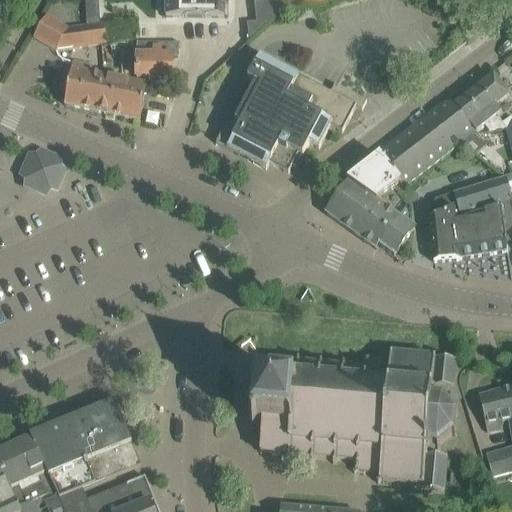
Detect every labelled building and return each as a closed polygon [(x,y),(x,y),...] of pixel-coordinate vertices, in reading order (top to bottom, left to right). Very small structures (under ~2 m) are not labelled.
[(84,0),(87,30),(88,30),(100,28),(98,0),(84,0)] [(165,0),(165,19),(224,20),(224,0),(165,0)] [(256,25),(247,26),(249,43),(282,15),(330,5),(328,0),(258,0),(260,5),(254,5),(256,25)] [(69,32),(46,20),(32,41),(54,53),(90,48),(88,30),(87,30),(69,32)] [(90,48),(107,45),(104,27),(100,28),(88,30),(90,48)] [(124,57),(124,72),(137,72),(137,80),(151,80),(151,86),(173,86),(173,74),(173,58),(178,58),(178,46),(179,46),(179,45),(137,45),(137,58),(124,57)] [(249,82),(257,86),(237,124),(229,120),(216,146),(266,172),(269,166),(288,176),(292,169),(296,171),(302,158),(303,159),(309,146),(319,151),(331,129),(342,135),(356,109),(362,113),(367,103),(336,87),(331,96),(261,58),(249,82)] [(66,71),(63,86),(69,87),(65,107),(98,114),(139,123),(147,87),(105,78),(90,76),(92,68),(74,64),(72,72),(66,71)] [(493,78),(456,107),(476,135),(485,128),(490,134),(506,131),(497,119),(501,117),(496,109),(509,98),(493,78)] [(444,106),(378,157),(379,159),(381,162),(400,187),(403,191),(475,135),(458,110),(456,107),(444,106)] [(42,158),(38,163),(33,162),(26,177),(31,180),(30,186),(45,193),(49,188),(54,189),(61,175),(57,171),(57,165),(42,158)] [(349,184),(326,215),(348,231),(370,247),(376,251),(379,247),(394,258),(399,252),(414,230),(400,220),(378,204),(400,187),(381,162),(379,159),(348,183),(349,184)] [(506,181),(486,187),(493,208),(511,202),(511,190),(510,191),(506,181)] [(486,187),(453,198),(457,212),(459,218),(465,217),(493,208),(486,187)] [(436,220),(430,222),(432,245),(434,264),(460,262),(459,261),(490,257),(508,254),(506,244),(510,243),(511,237),(511,236),(511,208),(511,207),(486,215),(465,222),(465,217),(459,218),(457,212),(453,198),(452,196),(436,201),(433,208),(436,220)] [(252,430),(258,426),(263,426),(260,454),(287,456),(287,461),(291,461),(291,457),(310,459),(309,463),(313,464),(313,459),(333,461),(333,465),(336,465),(337,462),(356,463),(355,471),(353,473),(355,476),(357,474),(379,476),(378,482),(376,483),(378,486),(381,483),(421,487),(421,494),(443,496),(446,461),(432,459),(433,448),(436,448),(436,451),(440,450),(439,447),(451,437),(454,439),(456,436),(453,433),(455,417),(458,416),(457,413),(453,414),(443,403),(445,400),(442,398),(439,401),(438,401),(439,390),(453,392),(456,362),(393,357),(390,353),(388,355),(391,358),(390,364),(368,362),(365,359),(363,361),(365,364),(364,371),(269,362),(266,390),(261,390),(256,385),(253,387),(258,393),(255,422),(249,426),(252,430)] [(511,438),(511,450),(488,457),(494,479),(511,474),(511,389),(479,399),(485,418),(489,434),(501,431),(499,423),(509,421),(511,438)] [(67,423),(31,438),(31,439),(35,448),(47,477),(55,494),(57,498),(59,502),(83,492),(83,491),(94,487),(141,467),(127,433),(122,435),(106,395),(63,413),(67,423)] [(31,439),(0,453),(0,485),(6,483),(19,511),(35,504),(46,498),(55,494),(47,477),(35,448),(31,439)] [(48,502),(44,504),(47,510),(48,511),(158,511),(154,502),(145,479),(87,502),(83,492),(59,502),(57,498),(48,502)] [(0,511),(39,511),(35,504),(19,511),(6,483),(0,485),(0,511)]
